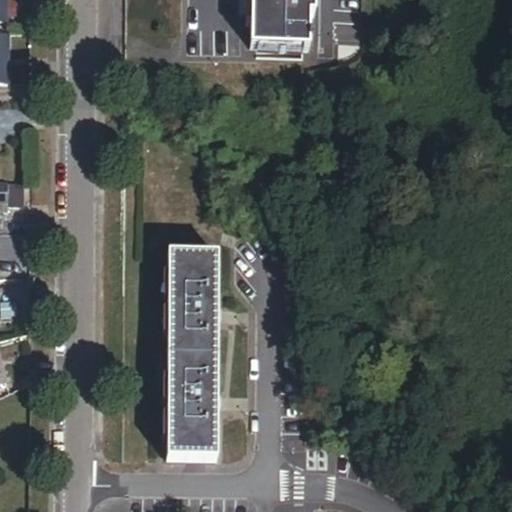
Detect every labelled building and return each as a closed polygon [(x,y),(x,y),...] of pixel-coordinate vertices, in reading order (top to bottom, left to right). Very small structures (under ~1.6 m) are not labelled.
[(320,0),(250,0),(248,56),(308,58),(309,26),(319,26),(320,0)] [(180,34),(180,46),(193,46),(193,65),(233,65),(233,34),(180,34)] [(123,112),(145,109),(146,86),(125,84),(123,112)] [(176,224),(177,141),(146,140),(144,224),(176,224)] [(19,210),(20,192),(0,191),(0,215),(4,215),(4,209),(19,210)] [(2,239),(25,239),(26,229),(3,228),(2,239)] [(167,471),(217,471),(217,264),(166,265),(167,471)]
